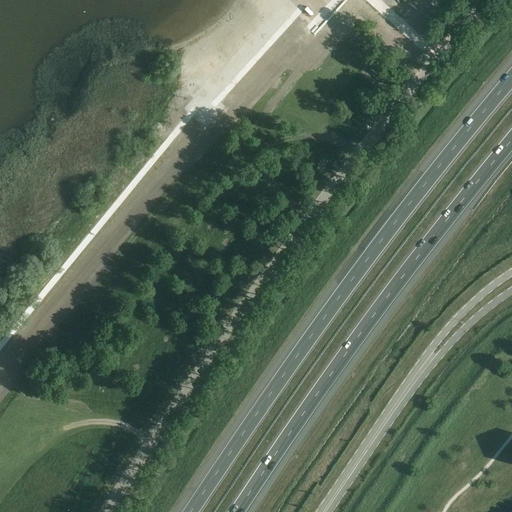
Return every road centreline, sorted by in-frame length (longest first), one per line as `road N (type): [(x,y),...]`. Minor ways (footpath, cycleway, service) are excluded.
road 1 (motorway): [(511,80),(259,395),(184,511)]
road 2 (motorway): [(243,511),(421,252),(511,139)]
road 3 (secondary): [(511,272),(450,324),(408,389)]
road 4 (secondary): [(324,511),(408,389)]
road 5 (secondary): [(408,389),(462,329),(511,290)]
